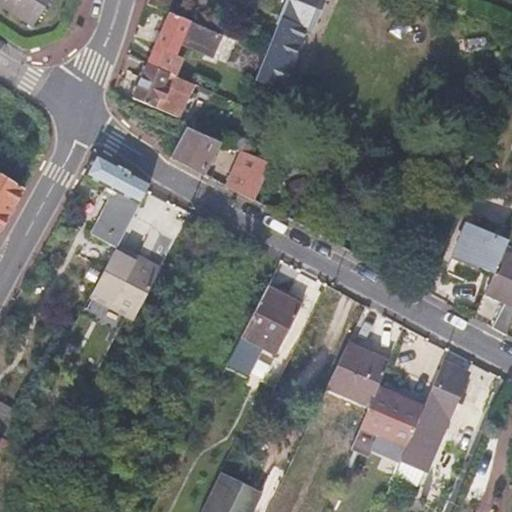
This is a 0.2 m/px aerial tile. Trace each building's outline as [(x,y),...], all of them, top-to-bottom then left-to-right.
[(0,0),(0,5),(32,27),(50,0),(0,0)] [(287,84),(319,0),(286,0),(265,54),(255,81),(271,88),(274,79),(287,84)] [(170,13),(147,65),(177,78),(184,59),(176,56),(181,45),(213,59),(223,36),(170,13)] [(178,117),(193,85),(177,78),(147,65),(132,97),(178,117)] [(244,106),(254,110),(260,94),(251,90),(244,106)] [(221,143),(186,127),(173,153),(170,158),(203,175),(221,143)] [(117,245),(146,190),(150,183),(96,153),(84,175),(107,186),(103,194),(109,197),(91,234),(115,248),(117,245)] [(232,189),(254,200),(271,164),(266,162),(246,154),(229,187),(232,189)] [(0,231),(23,188),(0,173),(0,231)] [(296,203),(310,198),(303,178),(289,183),(296,203)] [(476,267),(492,274),(506,243),(471,228),(469,233),(462,230),(458,240),(447,266),(472,277),(476,267)] [(492,328),(506,335),(511,320),(511,239),(508,237),(506,243),(492,274),(484,292),(505,302),(492,328)] [(133,321),(161,268),(117,245),(115,248),(103,271),(89,297),(133,321)] [(276,354),(301,306),(267,288),(242,337),(276,354)] [(377,387),(388,362),(347,344),(326,387),(369,406),(377,387)] [(460,391),(468,373),(441,361),(422,407),(405,449),(403,454),(401,458),(426,469),(432,456),(439,441),(429,437),(437,418),(446,422),(455,402),(460,391)] [(274,388),(282,374),(268,368),(262,381),(274,388)] [(405,449),(422,407),(377,387),(369,406),(359,429),(379,438),(388,442),(405,449)] [(462,405),(466,394),(460,391),(455,402),(462,405)] [(22,415),(0,402),(0,432),(10,438),(22,415)] [(0,464),(12,443),(0,436),(0,445),(1,446),(0,448),(0,464)] [(388,442),(379,438),(373,451),(383,455),(388,442)] [(405,449),(388,442),(383,455),(399,462),(405,449)] [(253,511),(263,494),(243,483),(220,472),(200,511),(253,511)] [(353,511),(358,502),(361,495),(344,488),(341,495),(337,493),(328,511),(353,511)]
